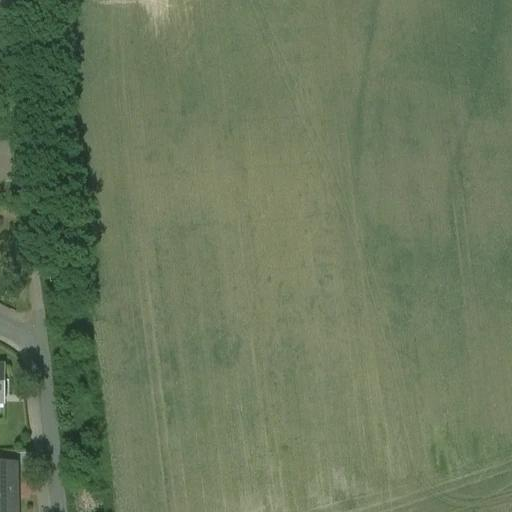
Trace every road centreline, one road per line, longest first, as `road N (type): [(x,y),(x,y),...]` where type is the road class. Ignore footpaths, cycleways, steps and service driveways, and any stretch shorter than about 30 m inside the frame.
road 1 (residential): [(246,29),(289,452)]
road 2 (residential): [(511,8),(246,29)]
road 3 (residential): [(289,452),(511,402)]
road 4 (residential): [(60,511),(43,338),(0,326)]
road 5 (residential): [(143,488),(289,452)]
